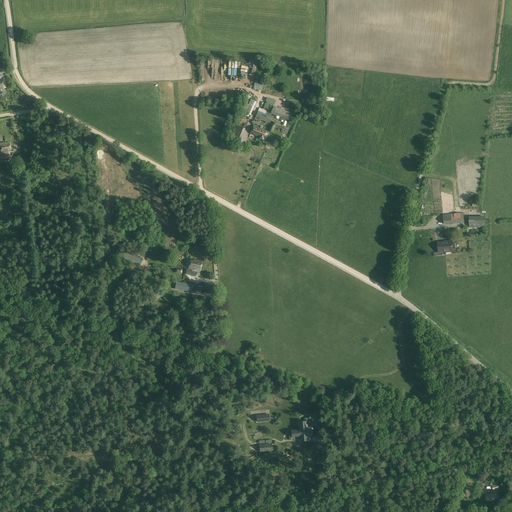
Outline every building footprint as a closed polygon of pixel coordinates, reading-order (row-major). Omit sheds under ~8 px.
[(245,103),(243,109),(246,110),(245,113),(250,115),(254,106),(254,107),(256,102),(251,99),(248,105),(245,103)] [(289,121),(292,114),(274,106),(271,114),(289,121)] [(258,111),(255,118),(270,124),(272,117),(258,111)] [(241,140),(245,129),(235,125),(230,136),(241,140)] [(263,140),(267,132),(256,128),(257,127),(253,126),(250,133),(259,137),(259,139),(263,140)] [(0,156),(1,161),(9,160),(8,154),(8,152),(9,151),(8,143),(4,144),(4,143),(0,143),(0,144),(1,153),(5,152),(6,155),(0,156)] [(426,177),(420,209),(434,212),(435,206),(441,208),(447,181),(426,177)] [(444,224),(452,224),(465,223),(464,213),(451,214),(451,213),(443,215),(444,224)] [(486,218),(470,218),(470,229),(486,229),(486,218)] [(453,250),(455,250),(455,242),(452,242),(452,241),(446,241),(446,242),(438,242),(439,252),(445,251),(445,252),(453,251),(453,250)] [(125,250),(122,256),(134,261),(136,255),(125,250)] [(191,272),(191,275),(196,276),(197,273),(197,270),(201,271),(202,261),(190,259),(189,268),(191,269),(190,271),(191,272)] [(175,289),(192,292),(194,285),(176,282),(175,289)] [(300,436),(301,437),(301,441),(307,440),(306,436),(307,435),(311,435),(311,429),(307,430),(305,429),(305,422),(300,423),(300,429),(299,430),(292,431),(292,436),(300,436)] [(496,494),(486,496),(487,502),(497,499),(496,494)]
